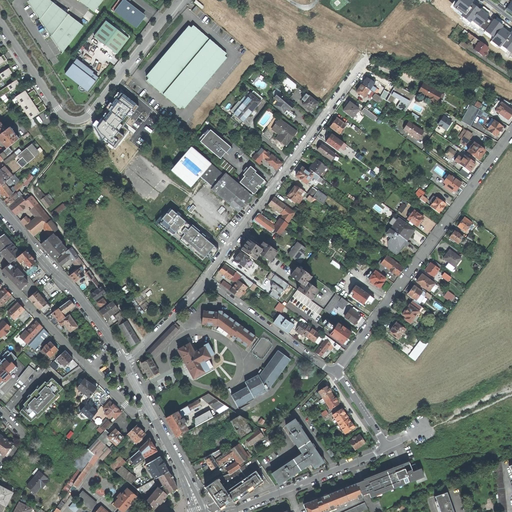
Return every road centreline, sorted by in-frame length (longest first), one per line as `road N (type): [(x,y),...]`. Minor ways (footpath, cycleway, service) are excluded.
road 1 (residential): [(511,133),(340,366),(330,370),(206,279)]
road 2 (track): [(145,344),(31,189),(96,116)]
road 3 (residential): [(0,21),(61,114),(80,120),(179,0)]
road 4 (residential): [(206,279),(364,59)]
road 5 (residential): [(227,511),(368,457),(422,423)]
road 6 (residential): [(149,410),(132,412),(0,274)]
road 7 (tertiary): [(125,365),(75,292),(0,207)]
